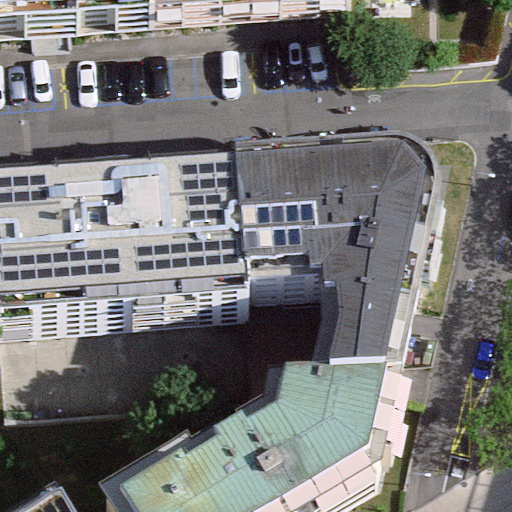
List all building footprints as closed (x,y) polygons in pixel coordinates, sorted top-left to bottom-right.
[(0,0),(0,38),(49,36),(152,29),(150,0),(0,0)] [(349,0),(150,0),(152,29),(252,22),(350,16),(349,0)] [(420,173),(249,184),(256,311),(330,306),(315,372),(406,371),(415,326),(442,200),(420,173)] [(256,311),(249,184),(121,193),(0,200),(0,305),(2,339),(256,319),(256,311)] [(403,386),(406,371),(315,372),(282,373),(274,403),(266,440),(136,511),(347,511),(381,493),(403,386)]
